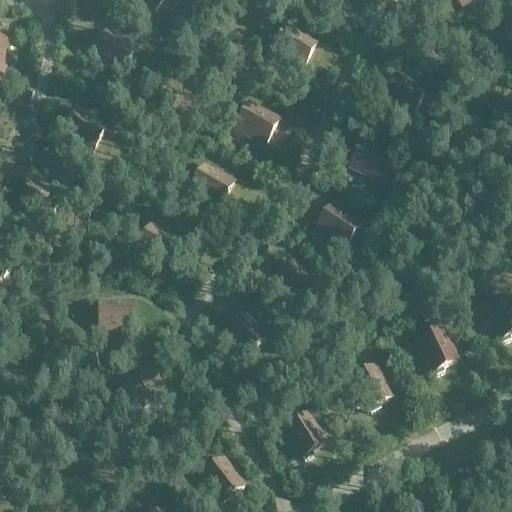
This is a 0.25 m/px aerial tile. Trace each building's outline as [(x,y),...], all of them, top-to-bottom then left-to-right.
[(141,0),(155,13),(167,0),(141,0)] [(467,1),(467,0),(452,0),(464,11),(471,4),(467,1)] [(511,27),(503,35),(511,45),(511,27)] [(282,60),(303,72),(317,48),(314,46),(313,43),(307,40),(304,41),(287,31),(271,60),(279,65),(282,60)] [(127,48),(106,36),(92,60),(95,62),(95,65),(101,68),(104,67),(122,77),(138,48),(130,43),(127,48)] [(5,69),(7,44),(0,43),(0,78),(9,79),(10,69),(5,69)] [(395,79),(382,104),(404,116),(402,120),(410,125),(426,95),(408,86),(407,83),(401,80),(398,81),(395,79)] [(244,137),(266,149),(279,125),(276,123),(276,120),(270,117),(267,118),(249,108),(233,137),(241,141),(244,137)] [(98,127),(76,115),(62,139),(65,141),(66,143),(72,147),(75,146),(93,156),(109,127),(100,122),(98,127)] [(363,146),(351,171),(373,182),(371,187),(380,191),(394,161),(376,152),(375,149),(368,146),(366,147),(363,146)] [(199,199),(220,211),(234,186),(231,185),(230,182),(224,179),(222,179),(204,169),(188,198),(196,203),(199,199)] [(53,198),(31,186),(18,211),(21,212),(22,215),(28,218),(30,217),(48,227),(64,197),(56,193),(53,198)] [(331,209),(316,233),(337,247),(334,251),(342,256),(360,228),(343,217),(343,214),(337,211),(334,211),(331,209)] [(146,258),(168,270),(182,246),(179,244),(178,242),(172,238),(169,239),(151,229),(135,258),(143,263),(146,258)] [(6,265),(0,259),(0,284),(16,268),(9,261),(6,265)] [(291,266),(272,287),(290,304),(287,308),(294,314),(316,289),(301,276),(301,273),(296,268),(293,269),(291,266)] [(490,322),(499,345),(511,339),(511,302),(481,315),(485,324),(490,322)] [(109,334),(134,334),(134,306),(131,306),(129,304),(122,304),(120,306),(99,306),(100,339),(109,339),(109,334)] [(242,317),(223,337),(240,355),(236,358),(243,365),(267,341),(252,327),(252,324),(247,319),(245,319),(242,317)] [(422,355),(432,378),(458,365),(456,362),(457,360),(454,354),(452,353),(443,334),(413,349),(417,357),(422,355)] [(352,396),(369,415),(390,396),(387,394),(388,391),(383,386),(380,386),(367,370),(342,393),(348,400),(352,396)] [(142,410),(164,399),(151,374),(148,375),(145,375),(139,378),(138,381),(120,390),(136,420),(145,415),(142,410)] [(289,441),(302,462),(326,447),(324,445),(325,442),(321,436),(318,435),(308,418),(279,436),(284,444),(289,441)] [(207,488),(222,508),(245,491),(242,488),(243,485),(239,480),(236,479),(223,463),(197,484),(203,491),(207,488)]
